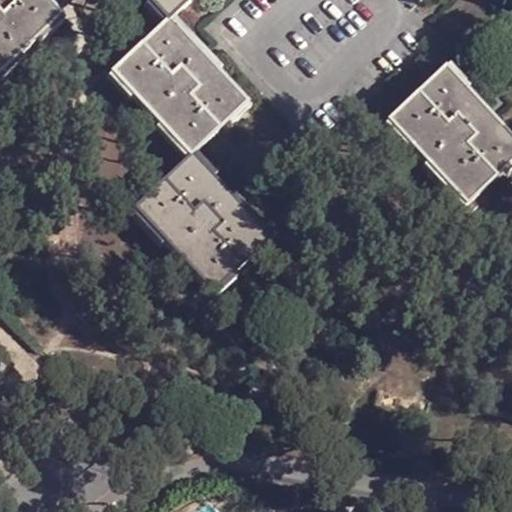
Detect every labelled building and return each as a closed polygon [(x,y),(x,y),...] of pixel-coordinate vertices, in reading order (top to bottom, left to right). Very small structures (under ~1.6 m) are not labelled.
[(0,82),(65,24),(43,0),(0,0),(0,15),(6,23),(0,27),(0,82)] [(154,0),(175,25),(201,0),(154,0)] [(175,25),(147,48),(227,133),(256,108),(175,25)] [(121,77),(198,160),(227,133),(147,48),(121,77)] [(391,130),(474,217),(506,186),(465,144),(491,114),(452,71),(391,130)] [(511,134),(491,114),(465,144),(506,186),(511,178),(511,134)] [(198,160),(137,217),(219,299),(278,242),(250,214),(221,241),(196,216),(226,187),(198,160)] [(250,214),(226,187),(196,216),(221,241),(250,214)]
